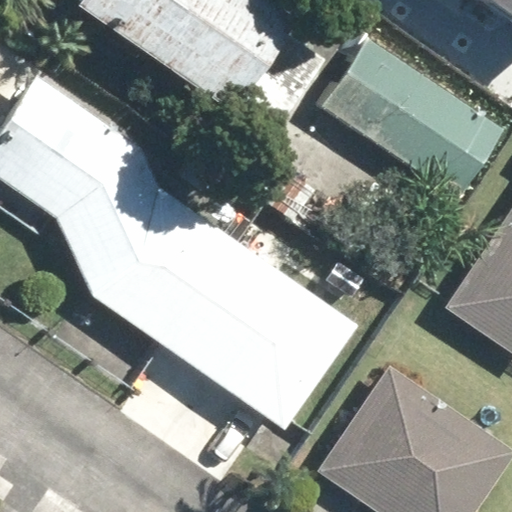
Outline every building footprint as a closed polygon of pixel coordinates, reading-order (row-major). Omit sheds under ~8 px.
[(240,0),(67,0),(65,5),(253,137),(314,51),(240,0)] [(511,0),(483,0),(511,19),(511,0)] [(357,43),(317,109),(450,188),(490,123),(357,43)] [(276,431),(353,325),(154,181),(134,145),(30,66),(0,105),(0,181),(50,220),(84,293),(276,431)] [(511,186),(432,301),(511,356),(511,186)] [(329,511),(469,511),(508,451),(377,367),(297,491),(329,511)]
